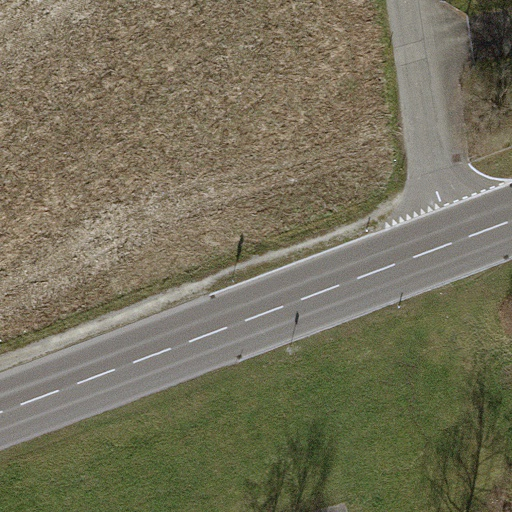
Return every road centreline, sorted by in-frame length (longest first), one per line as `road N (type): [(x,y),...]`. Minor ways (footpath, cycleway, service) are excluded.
road 1 (secondary): [(0,412),(511,220)]
road 2 (track): [(454,241),(430,174),(406,0)]
